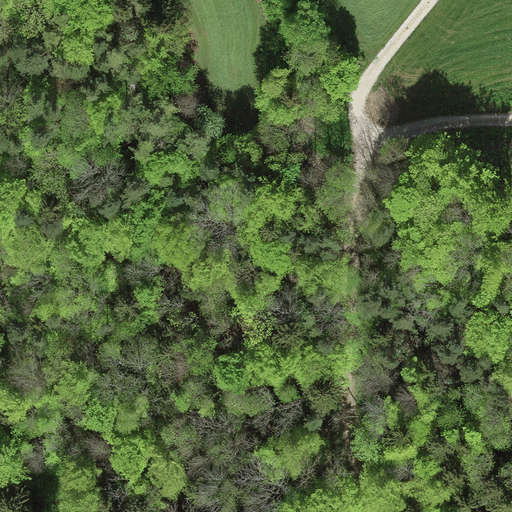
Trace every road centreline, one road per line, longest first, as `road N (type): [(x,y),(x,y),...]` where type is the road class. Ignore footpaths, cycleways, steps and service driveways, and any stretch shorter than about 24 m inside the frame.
road 1 (track): [(373,511),(344,420),(363,169),(382,142),(426,123),(511,118)]
road 2 (track): [(377,147),(361,127),(357,102),(429,0)]
